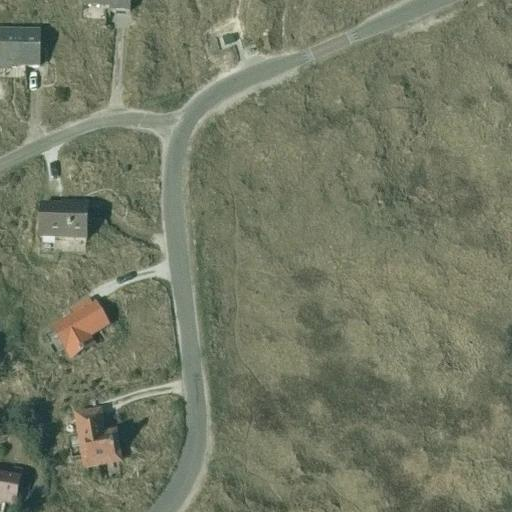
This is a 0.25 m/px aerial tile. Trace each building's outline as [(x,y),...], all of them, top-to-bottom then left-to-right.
[(130,16),(130,0),(82,0),(82,7),(110,9),(110,15),(130,16)] [(0,69),(40,70),(40,38),(0,37),(0,69)] [(88,207),(62,205),(62,210),(41,209),(40,242),(86,244),(88,207)] [(74,321),(54,332),(65,352),(68,351),(73,360),(92,349),(87,340),(106,329),(95,309),(93,310),(90,304),(71,315),(74,321)] [(99,418),(77,422),(86,477),(100,475),(99,471),(116,469),(111,444),(115,443),(115,438),(103,440),(99,418)] [(0,505),(15,508),(22,474),(13,472),(11,482),(0,479),(0,505)]
